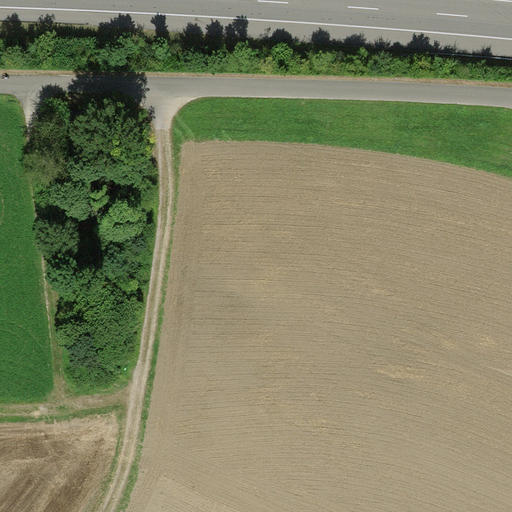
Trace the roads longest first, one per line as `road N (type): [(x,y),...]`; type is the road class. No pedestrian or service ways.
road 1 (unclassified): [(0,85),(511,97)]
road 2 (track): [(160,85),(154,275),(140,377),(107,511)]
road 3 (motorway): [(243,0),(511,20)]
